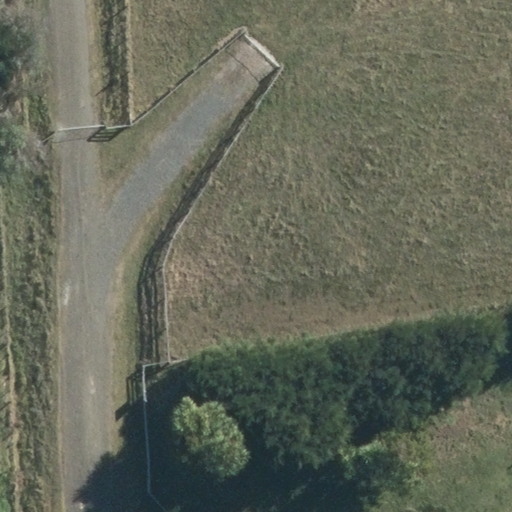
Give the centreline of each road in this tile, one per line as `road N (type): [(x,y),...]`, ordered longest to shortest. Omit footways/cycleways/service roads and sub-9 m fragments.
road 1 (track): [(90,511),(70,0)]
road 2 (track): [(81,273),(136,195),(257,56)]
